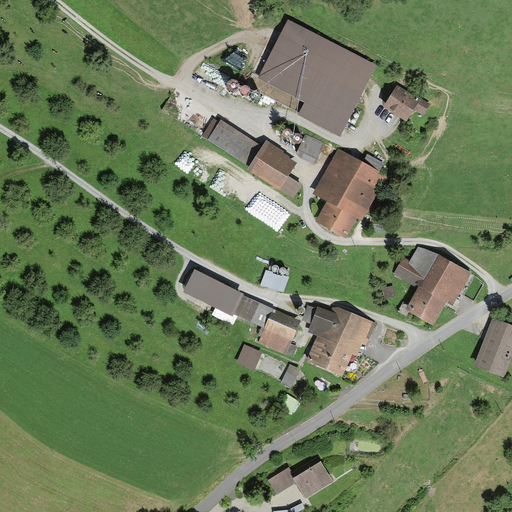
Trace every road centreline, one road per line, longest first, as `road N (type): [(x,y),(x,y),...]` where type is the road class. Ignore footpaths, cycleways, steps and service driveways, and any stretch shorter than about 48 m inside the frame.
road 1 (track): [(287,155),(52,0)]
road 2 (track): [(187,256),(0,127)]
